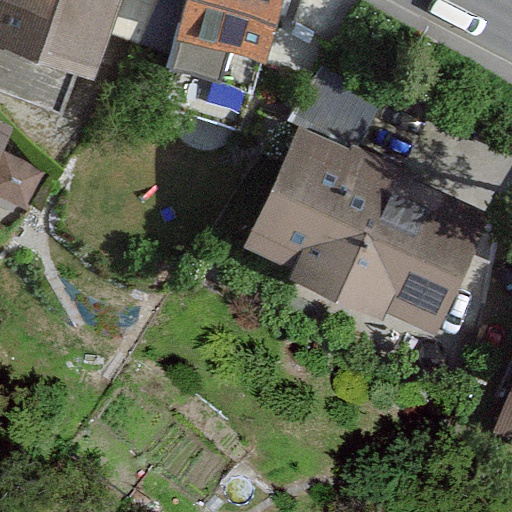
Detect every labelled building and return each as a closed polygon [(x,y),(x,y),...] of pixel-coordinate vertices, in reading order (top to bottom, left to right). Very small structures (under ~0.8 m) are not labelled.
[(105,0),(0,0),(0,30),(85,60),(105,0)] [(261,49),(274,0),(169,0),(164,23),(261,49)] [(474,206),(289,115),(234,227),(419,318),(474,206)] [(0,143),(9,127),(0,122),(0,143)] [(511,310),(487,367),(511,377),(511,310)]
